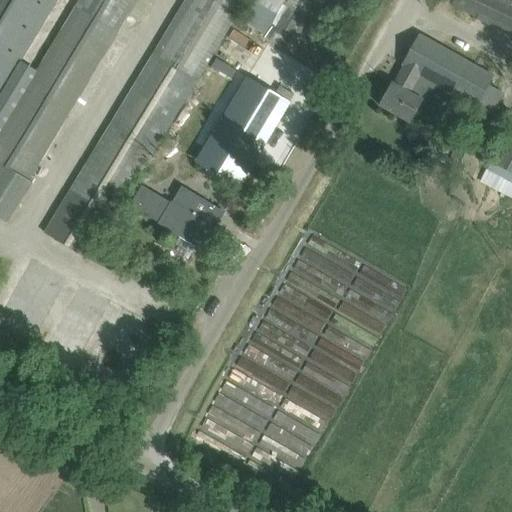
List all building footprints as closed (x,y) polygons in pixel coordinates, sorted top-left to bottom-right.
[(0,218),(4,221),(102,59),(137,0),(78,0),(65,23),(0,130),(0,218)] [(0,0),(0,96),(60,0),(0,0)] [(88,259),(197,80),(246,3),(241,0),(183,0),(44,232),(47,234),(88,259)] [(511,1),(509,0),(454,0),(452,5),(511,32),(511,1)] [(493,75),(437,44),(419,34),(402,65),(404,66),(395,83),(393,82),(380,105),(410,122),(422,101),(426,103),(436,85),(490,115),(503,92),(487,84),(493,75)] [(239,186),(289,103),(246,78),(196,160),(239,186)] [(511,173),(511,119),(490,162),(511,173)] [(202,248),(224,211),(182,186),(170,205),(142,188),(132,205),(160,222),(160,223),(202,248)]
